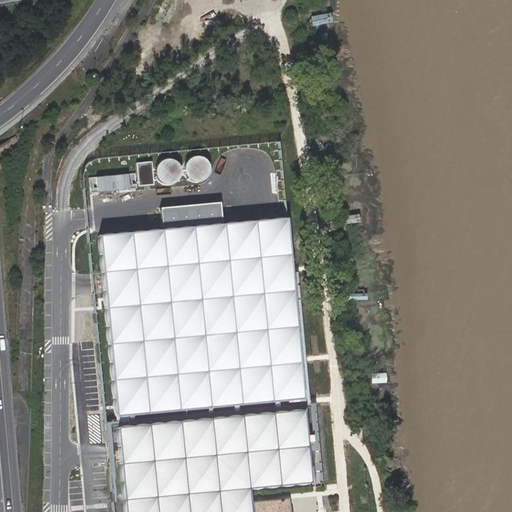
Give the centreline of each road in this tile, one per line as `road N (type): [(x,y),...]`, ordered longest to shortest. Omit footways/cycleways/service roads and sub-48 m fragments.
road 1 (track): [(271,15),(289,73),(331,386)]
road 2 (motorway): [(0,117),(66,57),(108,0)]
road 3 (tertiary): [(12,511),(0,376)]
